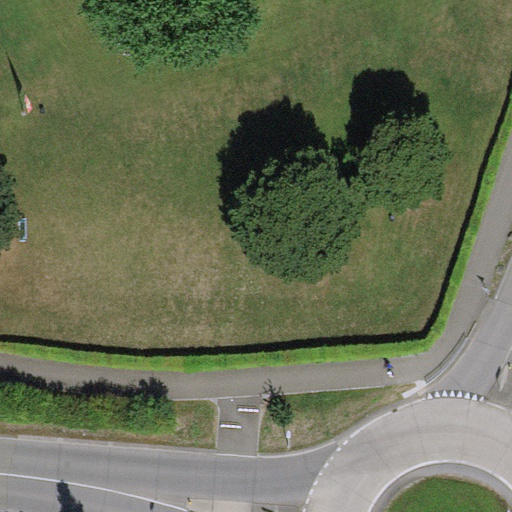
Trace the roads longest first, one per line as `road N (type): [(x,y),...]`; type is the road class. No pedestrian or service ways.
road 1 (tertiary): [(0,474),(262,511)]
road 2 (tertiary): [(486,435),(448,431),(406,441),(373,462),(343,511)]
